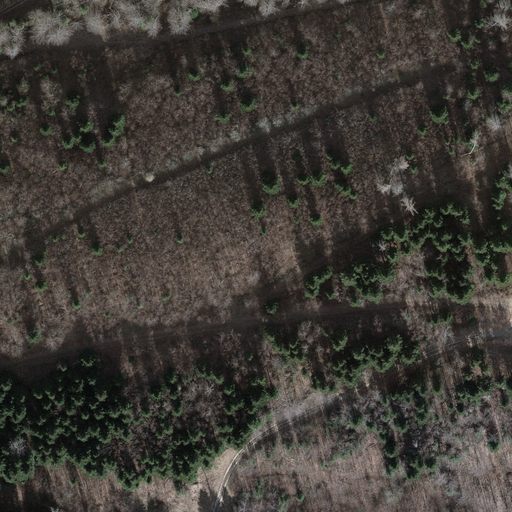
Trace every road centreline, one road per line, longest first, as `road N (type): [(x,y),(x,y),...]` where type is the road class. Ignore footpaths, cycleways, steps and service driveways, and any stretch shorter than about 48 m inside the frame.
road 1 (track): [(511,306),(340,306),(0,368)]
road 2 (track): [(0,254),(146,179),(434,66)]
road 3 (track): [(217,511),(234,455),(277,423),(446,345),(511,332)]
road 4 (track): [(346,0),(176,33),(0,53)]
road 5 (track): [(232,320),(367,229),(453,185)]
